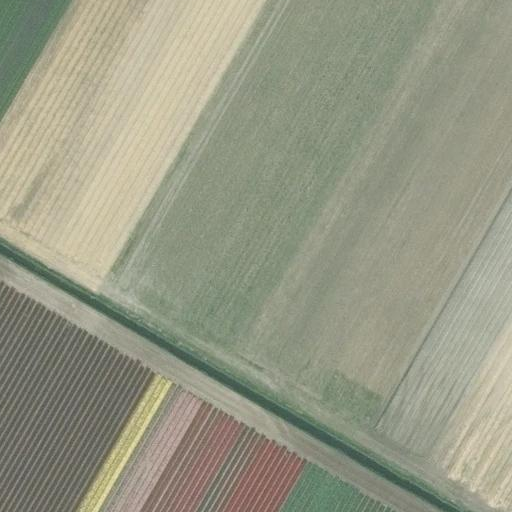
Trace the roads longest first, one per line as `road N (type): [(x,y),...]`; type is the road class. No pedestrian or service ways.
road 1 (track): [(0,232),(483,511)]
road 2 (track): [(421,511),(0,266)]
